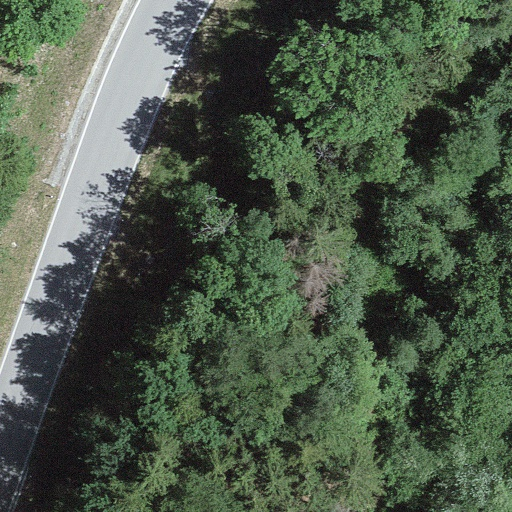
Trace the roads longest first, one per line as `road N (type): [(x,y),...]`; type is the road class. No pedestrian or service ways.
road 1 (track): [(389,511),(357,204),(511,44)]
road 2 (tertiary): [(176,0),(124,115),(0,458)]
